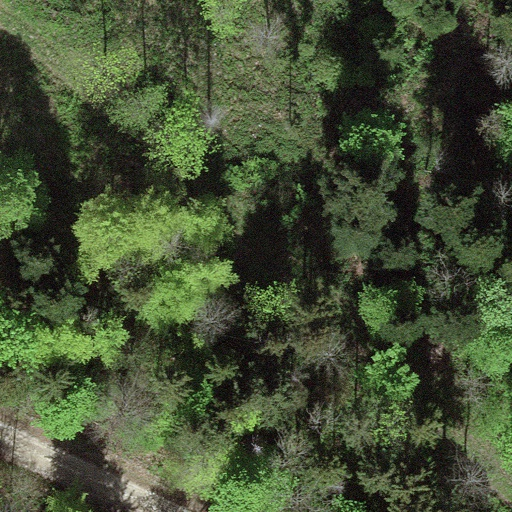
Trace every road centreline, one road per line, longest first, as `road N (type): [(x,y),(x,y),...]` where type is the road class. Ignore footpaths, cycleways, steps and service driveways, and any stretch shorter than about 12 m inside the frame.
road 1 (track): [(0,7),(242,222),(511,489)]
road 2 (track): [(151,511),(0,439)]
